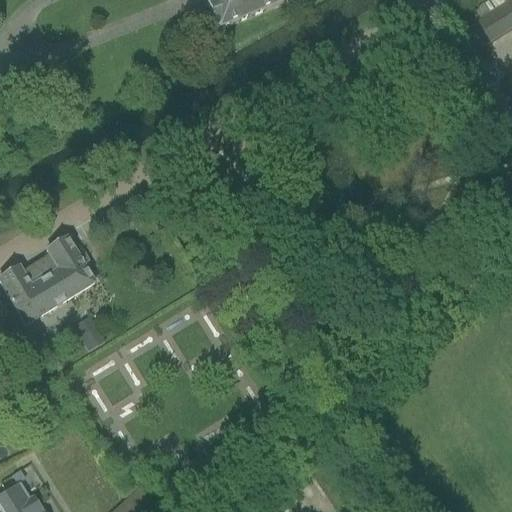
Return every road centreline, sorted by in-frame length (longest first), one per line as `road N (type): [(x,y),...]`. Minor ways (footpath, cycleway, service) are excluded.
road 1 (residential): [(0,260),(429,0)]
road 2 (track): [(156,163),(385,511)]
road 3 (residential): [(511,257),(229,511)]
road 4 (residential): [(433,0),(511,124)]
